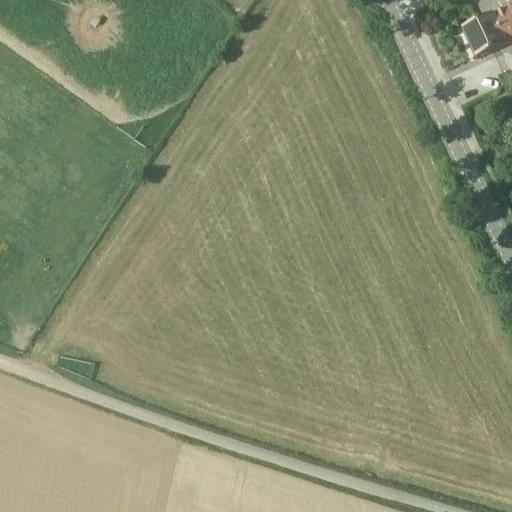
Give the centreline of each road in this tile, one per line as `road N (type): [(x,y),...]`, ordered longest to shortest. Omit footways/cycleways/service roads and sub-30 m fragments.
road 1 (track): [(445,511),(0,362)]
road 2 (tertiary): [(511,260),(384,0)]
